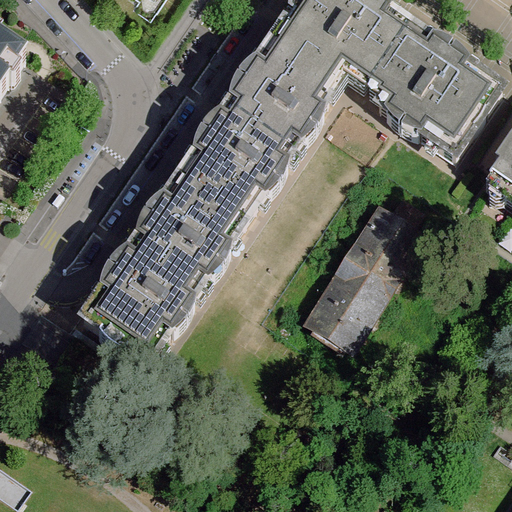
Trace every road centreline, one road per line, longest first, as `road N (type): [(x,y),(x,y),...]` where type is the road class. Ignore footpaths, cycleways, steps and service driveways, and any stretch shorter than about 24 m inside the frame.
road 1 (residential): [(137,96),(132,133),(0,314)]
road 2 (residential): [(137,96),(53,0)]
